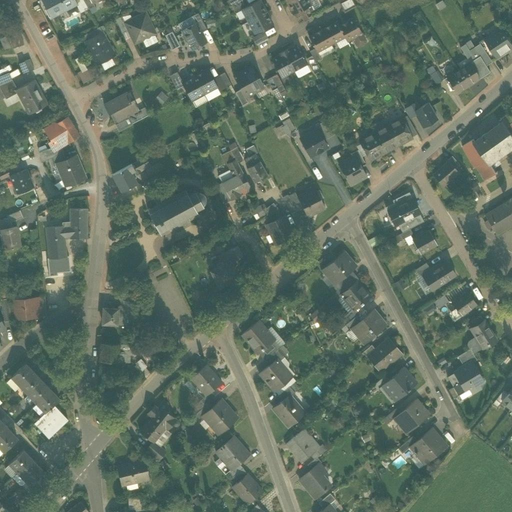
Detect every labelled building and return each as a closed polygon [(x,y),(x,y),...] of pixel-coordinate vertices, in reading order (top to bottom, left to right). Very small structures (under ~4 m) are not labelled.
[(43,0),(43,1),(53,17),(75,4),(76,4),(74,0),(43,0)] [(80,13),(88,9),(83,0),(74,0),(76,4),(75,4),(80,13)] [(83,0),(88,9),(93,6),(92,3),(90,0),(83,0)] [(245,5),(242,0),(241,0),(231,5),(234,11),(245,5)] [(245,16),(248,21),(266,12),(259,0),(258,0),(241,9),(242,10),(245,16)] [(311,5),(308,0),(290,0),(287,2),(293,14),(298,12),(303,9),(311,5)] [(306,14),(318,6),(319,3),(317,0),(308,0),(311,5),(303,9),(306,14)] [(442,0),(441,0),(435,4),(439,10),(446,6),(442,0)] [(356,6),(354,1),(343,7),(345,12),(356,6)] [(75,6),(66,11),(69,17),(78,12),(75,6)] [(309,19),(306,14),(303,9),(298,12),(304,21),(309,19)] [(245,16),(242,10),(235,13),(239,20),(245,16)] [(131,37),(134,43),(142,40),(154,34),(155,34),(145,12),(132,19),(124,22),(128,30),(131,37)] [(272,24),(266,12),(248,21),(255,34),(272,24)] [(196,23),(201,32),(206,29),(198,13),(192,16),(195,23),(196,23)] [(114,20),(121,33),(128,30),(124,22),(122,16),(114,20)] [(178,24),(182,31),(195,23),(192,16),(178,24)] [(213,19),(205,21),(207,29),(215,27),(213,19)] [(353,19),(339,26),(345,36),(344,37),(347,41),(352,38),(361,33),(353,19)] [(337,22),(323,29),(331,44),(335,41),(344,37),(345,36),(339,26),(337,22)] [(188,42),(192,49),(206,42),(201,32),(196,23),(195,23),(182,31),(183,33),(182,36),(185,41),(188,42)] [(82,36),(85,41),(101,32),(99,27),(82,36)] [(484,39),(497,59),(511,48),(511,44),(501,27),(484,39)] [(316,52),(331,44),(323,29),(309,37),(315,48),(316,52)] [(128,30),(121,33),(124,40),(131,37),(128,30)] [(164,35),(171,50),(180,46),(173,31),(164,35)] [(251,38),(256,45),(268,39),(264,31),(251,38)] [(85,41),(98,64),(100,63),(111,57),(114,55),(101,32),(85,41)] [(365,40),(361,33),(352,38),(356,45),(358,46),(365,43),(365,40)] [(13,50),(19,47),(24,45),(20,34),(14,36),(9,39),(13,50)] [(154,34),(142,40),(146,47),(158,41),(154,34)] [(11,47),(6,36),(0,38),(0,40),(4,50),(11,47)] [(344,37),(335,41),(339,48),(348,44),(347,41),(344,37)] [(479,42),(480,43),(493,62),(497,59),(484,39),(479,42)] [(470,63),(475,60),(470,50),(475,47),(471,40),(460,47),(470,63)] [(487,66),(493,62),(480,43),(475,47),(481,56),(487,66)] [(334,51),(331,44),(316,52),(320,59),(334,51)] [(288,48),(283,51),(293,70),(306,64),(296,46),(289,50),(288,48)] [(481,56),(475,47),(470,50),(475,60),(481,56)] [(309,51),(315,62),(320,59),(316,52),(315,48),(309,51)] [(281,77),(293,70),(283,51),(278,53),(279,55),(272,59),(281,77)] [(306,59),(313,71),(318,68),(311,56),(306,59)] [(487,66),(481,56),(475,60),(470,63),(480,78),(490,71),(487,66)] [(75,60),(81,71),(87,68),(81,57),(75,60)] [(111,57),(100,63),(104,70),(115,64),(111,57)] [(30,59),(24,61),(19,64),(23,74),(29,72),(34,70),(30,59)] [(470,63),(458,70),(467,84),(472,82),(480,78),(470,63)] [(306,64),(293,70),(298,78),(310,71),(306,64)] [(90,66),(87,68),(81,71),(78,73),(83,83),(95,76),(90,66)] [(253,66),(243,71),(254,92),(263,87),(264,87),(253,66)] [(426,69),(430,75),(436,72),(431,66),(426,69)] [(207,69),(195,76),(204,94),(216,87),(212,79),(207,69)] [(463,87),(467,84),(458,70),(446,77),(456,93),(463,88),(463,87)] [(245,97),(254,92),(243,71),(233,76),(240,90),(245,97)] [(170,76),(177,90),(184,86),(182,83),(177,72),(170,76)] [(219,75),(226,88),(231,85),(224,72),(219,75)] [(430,75),(436,84),(441,81),(436,72),(430,75)] [(0,76),(0,84),(11,80),(8,73),(0,76)] [(276,74),(271,77),(277,88),(280,93),(285,90),(276,74)] [(219,91),(226,88),(219,75),(212,79),(216,87),(219,91)] [(192,100),(204,94),(195,76),(182,83),(184,86),(192,100)] [(272,90),(277,88),(271,77),(266,80),(272,90)] [(16,89),(11,80),(0,84),(0,88),(6,99),(17,93),(16,89)] [(42,108),(47,105),(34,80),(16,89),(17,93),(19,95),(22,94),(32,113),(39,109),(39,110),(42,108)] [(322,82),(316,85),(318,91),(325,88),(322,82)] [(204,94),(208,101),(220,94),(219,91),(216,87),(204,94)] [(263,87),(254,92),(258,98),(267,94),(263,87)] [(277,88),(272,90),(277,100),(282,97),(280,93),(277,88)] [(235,92),(242,105),(247,102),(245,97),(240,90),(235,92)] [(168,97),(161,91),(154,99),(161,105),(168,97)] [(112,112),(117,122),(128,117),(139,111),(138,111),(133,101),(134,101),(133,99),(131,100),(127,92),(104,104),(109,114),(112,112)] [(29,114),(32,113),(22,94),(19,95),(29,114)] [(204,94),(192,100),(196,107),(208,101),(204,94)] [(416,115),(423,127),(437,119),(427,103),(419,108),(416,102),(410,105),(416,115)] [(405,108),(410,118),(416,115),(410,105),(405,108)] [(144,108),(138,111),(139,111),(142,118),(148,115),(144,108)] [(139,111),(128,117),(131,124),(142,118),(139,111)] [(278,115),(281,121),(289,116),(286,111),(278,115)] [(499,120),(501,122),(503,121),(511,133),(511,118),(507,114),(499,120)] [(53,149),(53,150),(54,149),(60,146),(79,134),(68,116),(56,124),(55,123),(45,128),(52,139),(48,141),(49,142),(52,147),(53,149)] [(130,124),(131,124),(128,117),(117,122),(121,129),(130,124)] [(286,124),(290,131),(295,128),(289,118),(284,121),(286,124)] [(359,140),(370,160),(411,138),(401,118),(359,140)] [(317,129),(323,140),(335,134),(326,119),(315,126),(317,129)] [(501,122),(475,141),(474,142),(490,165),(494,162),(499,159),(511,149),(511,133),(503,121),(501,122)] [(120,130),(123,135),(133,130),(130,124),(121,129),(120,130)] [(254,124),(248,126),(250,134),(256,132),(254,124)] [(286,124),(281,127),(286,135),(290,132),(290,131),(286,124)] [(280,138),(286,135),(281,127),(280,126),(275,129),(280,138)] [(300,139),(310,156),(318,152),(318,151),(321,150),(327,147),(323,140),(317,129),(300,139)] [(126,160),(132,157),(144,150),(133,130),(123,135),(115,139),(126,160)] [(28,134),(32,143),(37,141),(33,132),(28,134)] [(497,166),(494,162),(490,165),(474,142),(475,141),(474,139),(462,146),(474,167),(476,166),(484,180),(496,173),(494,169),(497,166)] [(38,148),(38,153),(47,149),(45,145),(38,148)] [(246,149),(250,156),(254,154),(257,152),(253,145),(246,149)] [(38,153),(40,155),(53,149),(52,147),(47,149),(38,153)] [(148,148),(144,150),(132,157),(134,162),(145,156),(151,154),(148,148)] [(42,162),(48,160),(53,157),(57,155),(54,149),(53,150),(53,149),(40,155),(42,162)] [(354,156),(360,167),(365,164),(357,149),(350,153),(352,157),(354,156)] [(145,156),(149,164),(161,158),(157,150),(151,154),(145,156)] [(234,157),(231,150),(220,155),(224,163),(234,157)] [(234,152),(238,161),(242,159),(238,150),(234,152)] [(62,151),(57,155),(53,157),(48,160),(52,169),(57,167),(56,163),(65,159),(62,151)] [(259,161),(254,154),(250,156),(245,158),(247,161),(250,162),(252,165),(259,161)] [(56,163),(57,167),(52,169),(56,179),(62,177),(64,184),(85,175),(80,163),(79,163),(76,156),(77,156),(76,155),(65,159),(56,163)] [(134,162),(131,164),(112,174),(121,191),(137,183),(135,181),(139,179),(136,172),(149,164),(145,156),(134,162)] [(339,164),(350,184),(352,183),(354,184),(357,182),(358,180),(365,176),(360,167),(354,156),(352,157),(339,164)] [(448,160),(455,168),(459,165),(452,156),(447,160),(448,161),(448,160)] [(246,168),(252,165),(250,162),(247,161),(245,158),(242,160),(246,168)] [(229,169),(233,177),(242,172),(235,159),(226,164),(229,169)] [(432,174),(443,187),(459,173),(455,168),(448,160),(448,161),(432,174)] [(246,168),(254,182),(267,175),(259,161),(252,165),(246,168)] [(6,168),(0,171),(0,177),(1,180),(10,176),(6,168)] [(10,176),(17,193),(33,187),(26,169),(10,176)] [(143,186),(144,188),(160,180),(172,174),(169,169),(144,182),(143,186)] [(218,175),(222,183),(233,177),(229,169),(218,175)] [(243,173),(242,172),(233,177),(222,183),(217,185),(221,192),(223,191),(228,201),(251,190),(243,173)] [(214,187),(223,204),(228,201),(223,191),(221,192),(217,185),(214,187)] [(302,208),(307,217),(325,207),(315,188),(297,197),(302,208)] [(170,229),(173,233),(190,224),(188,220),(194,216),(197,222),(200,221),(210,216),(205,205),(204,202),(204,200),(204,197),(203,194),(201,192),(198,191),(196,191),(187,195),(185,190),(175,195),(173,191),(155,200),(157,205),(147,210),(148,211),(149,211),(150,213),(149,213),(150,214),(153,219),(151,220),(154,226),(156,225),(159,229),(158,230),(159,231),(160,233),(160,234),(170,229)] [(295,192),(288,195),(296,211),(302,208),(297,197),(295,192)] [(394,225),(397,224),(402,221),(395,207),(412,199),(409,192),(392,200),(393,203),(385,207),(394,225)] [(291,214),(296,211),(288,195),(282,197),(291,214)] [(496,234),(511,224),(511,198),(485,215),(496,234)] [(395,207),(402,221),(419,213),(420,213),(412,199),(395,207)] [(265,209),(268,214),(277,207),(273,203),(265,209)] [(256,221),(265,216),(260,205),(250,210),(256,221)] [(264,217),(267,224),(282,217),(277,207),(268,214),(265,216),(264,217)] [(70,209),(70,226),(70,236),(70,238),(87,238),(87,209),(70,209)] [(7,218),(8,223),(23,217),(20,210),(6,216),(7,218)] [(397,224),(402,233),(410,229),(424,222),(419,213),(402,221),(397,224)] [(266,225),(276,244),(292,235),(283,216),(282,217),(267,224),(266,225)] [(0,234),(0,235),(0,233),(0,229),(10,228),(8,223),(7,218),(3,219),(3,220),(0,220),(0,234)] [(17,226),(10,228),(0,229),(0,233),(0,235),(3,249),(21,246),(17,226)] [(64,237),(70,236),(70,226),(63,227),(63,226),(46,228),(49,258),(56,258),(66,256),(64,237)] [(413,234),(410,229),(402,233),(399,234),(402,239),(413,234)] [(412,240),(420,254),(437,244),(429,230),(412,240)] [(376,236),(368,240),(372,248),(380,244),(376,236)] [(231,249),(237,259),(243,256),(237,246),(231,249)] [(210,270),(218,287),(239,276),(231,262),(237,259),(231,249),(217,256),(219,259),(215,261),(217,266),(210,270)] [(330,275),(337,282),(351,270),(356,266),(343,251),(322,269),(326,275),(328,277),(330,275)] [(56,258),(57,273),(70,271),(69,256),(66,256),(56,258)] [(57,273),(56,258),(49,258),(47,258),(49,276),(57,275),(57,273)] [(431,272),(439,285),(456,275),(447,261),(431,272)] [(415,270),(419,276),(430,269),(426,263),(415,270)] [(337,282),(341,287),(353,277),(355,275),(351,270),(337,282)] [(439,285),(431,272),(423,277),(432,290),(439,285)] [(328,277),(326,275),(322,278),(330,288),(335,284),(328,277)] [(335,284),(337,282),(330,275),(328,277),(335,284)] [(357,281),(353,277),(341,287),(337,290),(342,295),(345,292),(344,292),(357,281)] [(425,294),(432,290),(423,277),(416,281),(425,294)] [(400,280),(394,284),(399,291),(405,287),(400,280)] [(345,292),(357,307),(361,304),(370,297),(357,281),(344,292),(345,292)] [(444,295),(448,301),(451,302),(467,291),(461,283),(444,295)] [(132,295),(136,293),(136,290),(133,284),(124,289),(116,293),(120,299),(128,295),(129,297),(132,295)] [(153,290),(150,285),(140,290),(143,295),(153,290)] [(153,290),(143,295),(145,301),(155,296),(153,290)] [(342,295),(337,290),(332,294),(337,299),(342,295)] [(456,309),(461,315),(476,304),(467,291),(451,302),(456,309)] [(357,307),(345,292),(342,295),(337,299),(349,313),(350,312),(351,312),(357,307)] [(123,305),(127,313),(135,309),(132,303),(129,297),(128,295),(120,299),(123,305)] [(438,308),(448,301),(444,295),(434,301),(438,308)] [(10,321),(6,299),(0,300),(4,322),(10,321)] [(15,302),(16,317),(34,316),(34,306),(33,300),(15,302)] [(432,303),(422,309),(426,315),(436,309),(432,303)] [(355,317),(356,316),(365,309),(361,304),(357,307),(351,312),(355,317)] [(126,314),(127,313),(123,305),(118,309),(117,319),(126,314)] [(319,307),(309,315),(315,321),(325,313),(319,307)] [(102,324),(117,325),(117,319),(118,309),(103,308),(102,324)] [(369,313),(365,309),(356,316),(360,321),(369,313)] [(453,321),(461,315),(456,309),(449,314),(453,321)] [(358,336),(364,343),(386,325),(373,310),(369,313),(360,321),(351,328),(352,329),(353,327),(359,334),(358,336)] [(343,318),(347,324),(355,317),(351,312),(350,312),(349,313),(343,318)] [(125,326),(126,314),(117,319),(117,325),(125,326)] [(470,321),(474,327),(483,321),(480,315),(470,321)] [(356,316),(355,317),(347,324),(345,325),(349,331),(352,329),(351,328),(360,321),(356,316)] [(341,329),(345,325),(347,324),(343,318),(336,324),(341,329)] [(242,334),(258,353),(271,342),(266,336),(268,333),(266,331),(258,321),(242,334)] [(475,336),(482,348),(496,340),(484,321),(483,321),(474,327),(471,329),(475,336)] [(271,327),(266,331),(268,333),(274,340),(271,342),(277,349),(283,345),(285,343),(271,327)] [(352,329),(349,331),(346,334),(352,341),(358,336),(352,329)] [(274,340),(268,333),(266,336),(271,342),(274,340)] [(473,353),(482,348),(475,336),(469,340),(467,342),(467,344),(470,349),(473,353)] [(367,356),(380,371),(401,354),(388,339),(375,349),(367,356)] [(258,353),(264,360),(275,351),(277,349),(271,342),(258,353)] [(100,360),(118,362),(119,344),(101,343),(100,360)] [(118,362),(128,362),(129,345),(119,344),(118,362)] [(288,351),(283,345),(277,349),(275,351),(280,357),(278,359),(292,376),(294,374),(288,367),(289,363),(283,356),(288,351)] [(362,352),(366,357),(367,356),(375,349),(371,345),(362,352)] [(457,356),(464,367),(471,362),(471,363),(476,360),(473,353),(470,349),(457,356)] [(280,357),(275,351),(264,360),(268,365),(275,360),(275,361),(278,359),(280,357)] [(292,376),(278,359),(275,361),(290,378),(292,376)] [(135,363),(142,371),(146,368),(139,360),(135,363)] [(259,373),(274,391),(281,385),(290,378),(275,361),(275,360),(268,365),(259,373)] [(471,362),(464,367),(454,372),(454,373),(464,389),(465,391),(468,388),(471,394),(480,388),(478,385),(483,382),(471,363),(471,362)] [(11,377),(20,386),(33,373),(25,364),(11,377)] [(191,378),(198,386),(206,395),(210,391),(221,382),(206,365),(191,378)] [(382,386),(394,400),(407,390),(416,383),(410,376),(411,375),(406,370),(403,367),(388,380),(382,386)] [(20,386),(28,395),(42,381),(33,373),(20,386)] [(464,389),(454,373),(447,377),(457,393),(464,389)] [(112,377),(100,376),(100,387),(112,388),(112,377)] [(290,378),(281,385),(285,389),(289,386),(296,381),(292,376),(290,378)] [(373,385),(378,390),(379,389),(382,386),(388,380),(384,376),(373,385)] [(20,386),(11,377),(6,382),(14,391),(20,386)] [(198,386),(191,378),(185,383),(192,391),(198,386)] [(28,395),(36,403),(50,390),(42,381),(28,395)] [(274,391),(278,395),(285,389),(281,385),(274,391)] [(206,395),(198,386),(192,391),(200,400),(206,395)] [(289,386),(285,389),(278,395),(282,400),(290,394),(291,396),(295,393),(289,386)] [(391,403),(394,400),(382,386),(379,389),(391,403)] [(461,400),(471,394),(468,388),(465,391),(464,389),(457,393),(461,400)] [(506,405),(511,409),(511,407),(511,389),(509,394),(503,400),(507,404),(506,405)] [(59,399),(50,390),(36,403),(45,412),(53,405),(59,399)] [(509,394),(504,390),(493,404),(497,407),(503,400),(509,394)] [(206,395),(200,400),(205,405),(208,402),(215,396),(210,391),(206,395)] [(273,408),(288,426),(303,414),(296,406),(298,404),(291,396),(290,394),(282,400),(273,408)] [(210,424),(218,433),(236,418),(220,399),(212,406),(209,409),(201,416),(203,419),(204,418),(210,424)] [(406,432),(407,433),(428,415),(415,399),(400,412),(394,417),(394,418),(400,425),(403,422),(409,429),(406,432)] [(195,414),(205,405),(200,400),(190,408),(195,414)] [(305,412),(298,404),(296,406),(303,414),(305,412)] [(68,420),(53,405),(45,412),(34,423),(48,438),(68,420)] [(148,413),(151,416),(165,427),(167,429),(175,419),(159,406),(157,408),(154,405),(148,413)] [(209,409),(205,405),(195,414),(201,421),(203,419),(201,416),(209,409)] [(386,416),(391,421),(394,418),(394,417),(400,412),(396,408),(386,416)] [(164,428),(165,427),(151,416),(139,431),(153,442),(154,441),(164,428)] [(386,424),(391,421),(386,416),(382,419),(386,424)] [(210,424),(204,418),(203,419),(201,421),(199,422),(205,429),(210,424)] [(0,438),(9,430),(0,421),(0,438)] [(400,425),(406,432),(409,429),(403,422),(400,425)] [(171,433),(164,428),(154,441),(160,446),(171,433)] [(432,428),(430,429),(439,440),(441,439),(432,428)] [(286,444),(301,462),(311,454),(319,447),(304,429),(286,444)] [(417,452),(426,463),(446,445),(441,439),(439,440),(430,429),(417,440),(409,447),(415,453),(417,452)] [(17,439),(9,430),(0,438),(0,448),(3,452),(17,439)] [(402,444),(406,449),(409,447),(417,440),(413,435),(402,444)] [(230,469),(231,470),(239,463),(249,454),(234,436),(215,452),(230,469)] [(402,453),(406,449),(402,444),(398,448),(402,453)] [(147,449),(156,457),(160,452),(151,445),(147,449)] [(311,454),(315,459),(316,457),(325,450),(321,445),(319,447),(311,454)] [(9,463),(18,472),(31,459),(23,450),(9,463)] [(424,464),(426,463),(417,452),(415,453),(424,464)] [(424,464),(415,453),(410,457),(420,468),(424,464)] [(321,463),(316,457),(315,459),(307,465),(311,470),(319,463),(319,464),(321,463)] [(225,465),(219,458),(214,462),(220,469),(225,465)] [(18,472),(26,481),(40,468),(31,459),(18,472)] [(170,466),(164,459),(159,463),(164,470),(170,466)] [(117,466),(121,485),(149,479),(145,460),(117,466)] [(18,472),(9,463),(3,469),(11,478),(12,477),(18,472)] [(228,472),(232,477),(242,468),(239,463),(231,470),(230,469),(228,472)] [(299,480),(314,498),(330,486),(321,475),(325,471),(319,464),(319,463),(311,470),(299,480)] [(48,477),(40,468),(26,481),(34,490),(48,477)] [(247,474),(242,468),(232,477),(237,483),(247,474)] [(26,481),(18,472),(12,477),(20,486),(26,481)] [(232,487),(247,504),(251,500),(262,490),(247,474),(237,483),(232,487)] [(318,503),(323,509),(329,504),(335,499),(330,493),(318,503)] [(128,510),(135,510),(141,510),(141,498),(128,498),(128,510)] [(339,505),(335,499),(329,504),(334,509),(339,505)] [(240,509),(242,511),(246,511),(255,505),(251,500),(247,504),(240,509)] [(66,511),(88,511),(81,501),(66,511)] [(0,511),(7,511),(8,511),(0,502),(0,511)]
